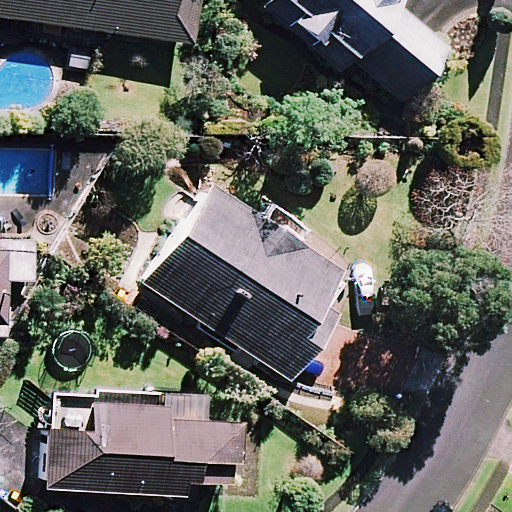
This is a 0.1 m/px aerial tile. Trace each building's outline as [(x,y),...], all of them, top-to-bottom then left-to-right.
[(0,0),(0,16),(186,42),(191,0),(0,0)] [(267,0),(261,8),(336,70),(345,58),(397,102),(442,48),(391,5),(395,0),(267,0)] [(311,298),(331,267),(296,245),(306,230),(268,205),(258,221),(200,183),(135,283),(282,378),(327,308),(311,298)] [(0,335),(3,335),(3,280),(29,280),(29,244),(0,243),(0,335)] [(193,415),(195,396),(42,390),(38,486),(174,492),(182,479),(227,482),(231,418),(193,415)]
